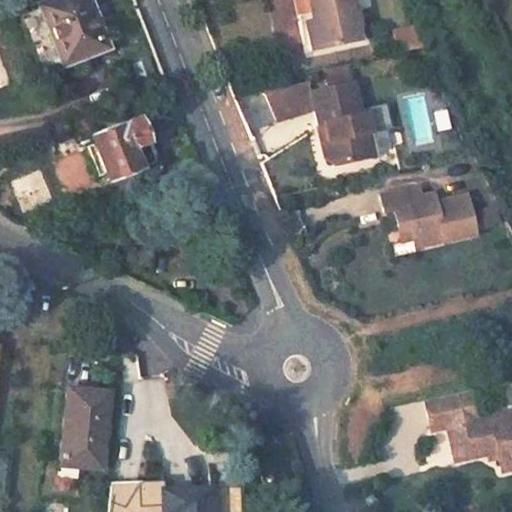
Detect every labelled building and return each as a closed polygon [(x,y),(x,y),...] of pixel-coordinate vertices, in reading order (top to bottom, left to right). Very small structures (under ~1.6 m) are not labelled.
[(87,0),(51,0),(35,7),(58,63),(105,46),(87,0)] [(302,0),(314,49),(367,37),(358,0),(302,0)] [(393,51),(418,47),(414,24),(389,28),(393,51)] [(360,114),(353,82),(349,61),(327,66),(331,87),(311,91),(307,70),(286,74),(292,104),(313,100),(318,123),(325,122),(328,137),(321,138),(325,157),(334,162),(368,155),(364,131),(370,129),(367,112),(360,114)] [(137,113),(85,132),(107,187),(139,174),(131,153),(149,146),(137,113)] [(375,153),(370,129),(364,131),(368,155),(375,153)] [(149,146),(131,153),(139,174),(157,168),(149,146)] [(413,188),(375,195),(379,212),(388,210),(392,227),(404,225),(407,240),(435,235),(437,243),(470,237),(462,197),(430,203),(429,195),(415,197),(413,188)] [(484,229),(500,222),(492,204),(476,211),(484,229)] [(407,240),(404,225),(392,227),(394,242),(407,240)] [(435,235),(407,240),(409,248),(437,243),(435,235)] [(65,389),(58,465),(99,470),(106,393),(65,389)] [(511,412),(473,420),(467,391),(421,402),(427,432),(444,428),(451,463),(484,455),(494,453),(495,459),(498,473),(511,469),(511,412)] [(212,511),(211,490),(160,490),(160,511),(212,511)]
